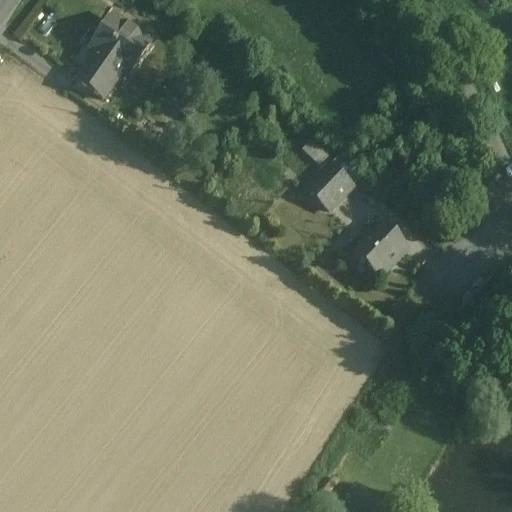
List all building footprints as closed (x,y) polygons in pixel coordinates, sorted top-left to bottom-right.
[(148,48),(111,22),(90,52),(96,57),(89,66),(111,81),(118,72),(126,78),(148,48)] [(111,81),(89,66),(77,85),(107,106),(120,87),(111,81)] [(187,100),(176,113),(186,121),(196,108),(187,100)] [(359,182),(336,161),(327,170),(350,192),(359,182)] [(350,192),(327,170),(305,193),(328,215),(350,192)] [(405,254),(380,230),(352,259),(377,283),(405,254)] [(342,293),(315,272),(310,278),(337,299),(342,293)] [(345,507),(354,511),(379,511),(385,502),(356,487),(345,507)]
